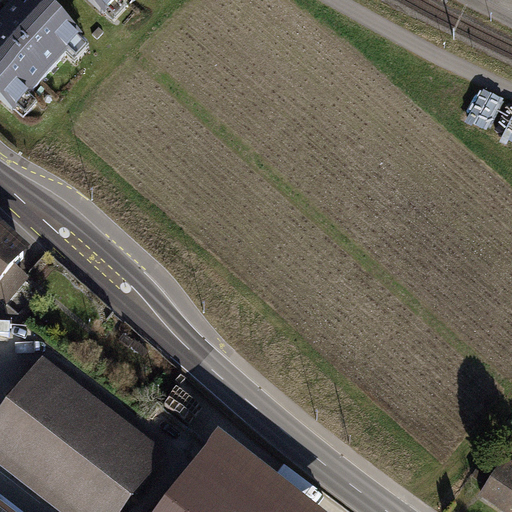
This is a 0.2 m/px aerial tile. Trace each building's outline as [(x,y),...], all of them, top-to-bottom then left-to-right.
[(40,0),(17,0),(0,19),(0,100),(14,114),(83,39),(40,0)] [(86,0),(104,16),(119,0),(86,0)] [(0,286),(15,269),(30,252),(0,225),(0,286)] [(29,281),(15,269),(0,286),(0,302),(6,307),(29,281)] [(44,360),(0,415),(0,474),(49,511),(124,511),(169,455),(44,360)] [(313,511),(219,438),(161,511),(313,511)] [(511,511),(511,465),(504,461),(478,500),(496,511),(511,511)]
